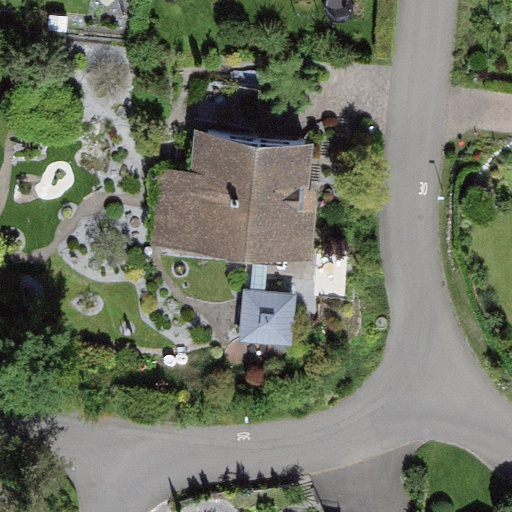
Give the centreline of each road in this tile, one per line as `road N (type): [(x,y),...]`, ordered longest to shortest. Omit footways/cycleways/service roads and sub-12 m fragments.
road 1 (residential): [(449,385),(385,423),(321,441),(134,452)]
road 2 (residential): [(432,0),(408,216)]
road 3 (residential): [(449,385),(420,303),(408,216)]
road 4 (residential): [(134,452),(0,424)]
